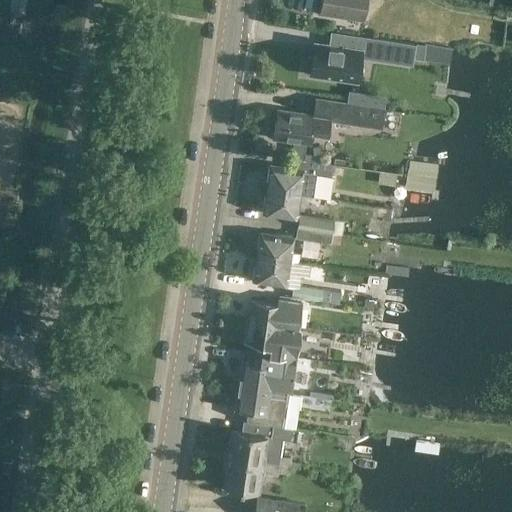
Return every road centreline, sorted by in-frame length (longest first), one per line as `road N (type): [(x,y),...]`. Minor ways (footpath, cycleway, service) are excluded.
road 1 (unclassified): [(19,511),(98,0)]
road 2 (secondary): [(161,511),(233,0)]
